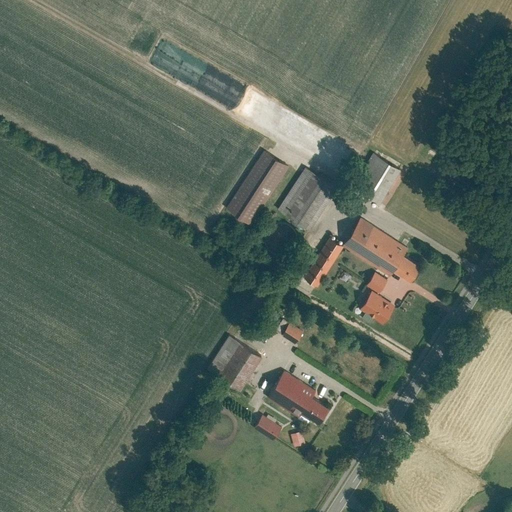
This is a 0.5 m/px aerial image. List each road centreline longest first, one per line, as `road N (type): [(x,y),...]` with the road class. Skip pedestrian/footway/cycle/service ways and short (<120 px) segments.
road 1 (tertiary): [(511,234),(333,511)]
road 2 (unknown): [(352,194),(475,271)]
